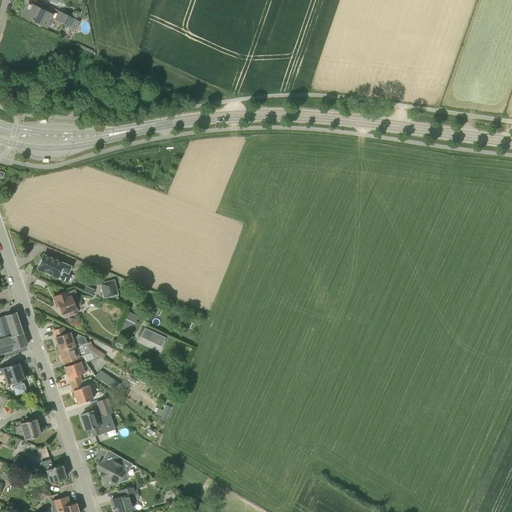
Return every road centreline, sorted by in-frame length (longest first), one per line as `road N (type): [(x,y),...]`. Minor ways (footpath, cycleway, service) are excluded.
road 1 (secondary): [(139,129),(277,114),(511,142)]
road 2 (residential): [(88,511),(0,233)]
road 3 (secondary): [(0,140),(68,148),(139,129)]
road 4 (secondary): [(139,129),(52,133),(0,123)]
